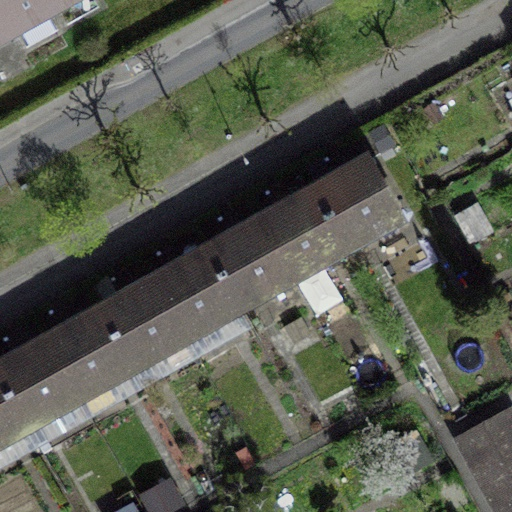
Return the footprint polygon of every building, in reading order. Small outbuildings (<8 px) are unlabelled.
[(0,0),(0,38),(68,0),(0,0)] [(368,156),(313,187),(347,248),(402,218),(368,156)] [(313,187),(259,217),(294,278),(347,248),(313,187)] [(259,217),(206,247),(240,308),(294,278),(259,217)] [(206,247),(151,277),(186,339),(240,308),(206,247)] [(151,277),(98,307),(132,368),(186,339),(151,277)] [(98,307),(44,337),(79,398),(132,368),(98,307)] [(44,337),(0,362),(0,383),(25,429),(79,398),(44,337)] [(0,442),(25,429),(0,383),(0,442)] [(511,511),(511,416),(509,411),(457,440),(498,511),(511,511)]
